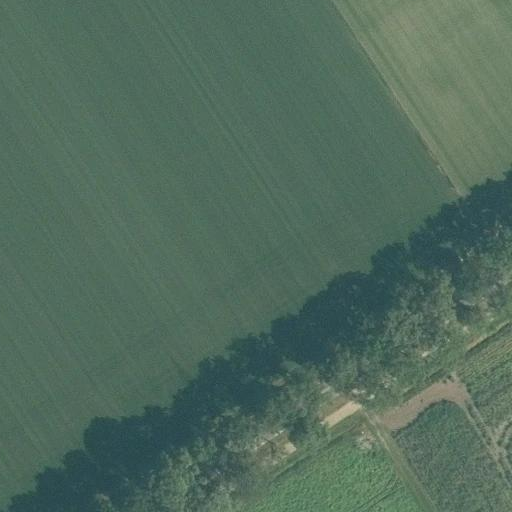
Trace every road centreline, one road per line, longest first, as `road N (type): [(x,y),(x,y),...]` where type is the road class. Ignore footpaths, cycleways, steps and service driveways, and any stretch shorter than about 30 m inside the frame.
road 1 (tertiary): [(142,511),(511,267)]
road 2 (track): [(436,511),(354,371)]
